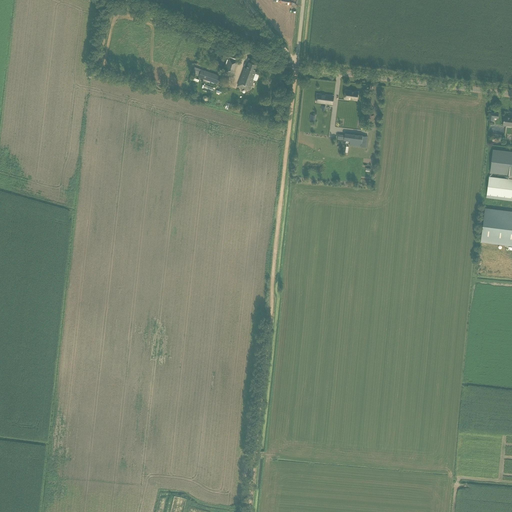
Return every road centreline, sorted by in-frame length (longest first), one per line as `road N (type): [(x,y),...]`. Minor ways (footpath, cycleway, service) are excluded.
road 1 (track): [(250,511),(297,68)]
road 2 (unclassified): [(511,95),(297,68)]
road 3 (unclassified): [(297,68),(111,0)]
